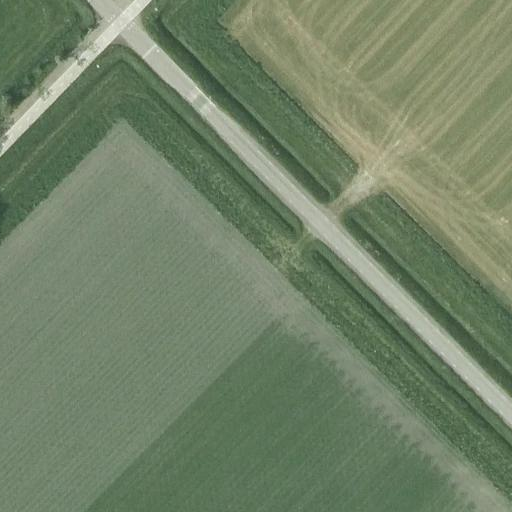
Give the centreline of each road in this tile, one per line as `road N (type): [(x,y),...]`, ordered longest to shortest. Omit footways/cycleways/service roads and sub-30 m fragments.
road 1 (tertiary): [(511,414),(99,0)]
road 2 (track): [(0,131),(125,0)]
